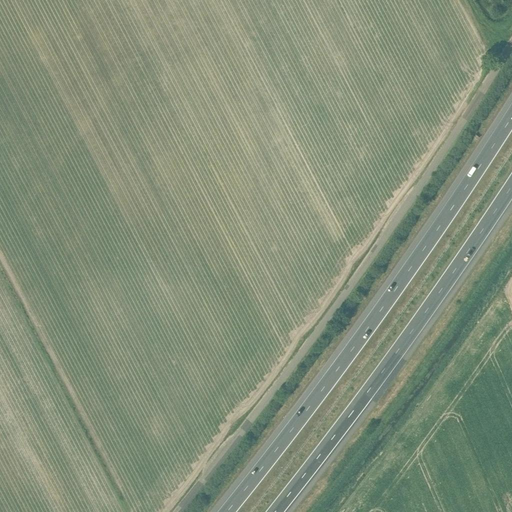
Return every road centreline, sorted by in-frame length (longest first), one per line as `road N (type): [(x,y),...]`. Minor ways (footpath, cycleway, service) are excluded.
road 1 (unclassified): [(176,511),(328,316),(511,42)]
road 2 (motorway): [(511,115),(423,249),(224,511)]
road 3 (motorway): [(273,511),(511,185)]
